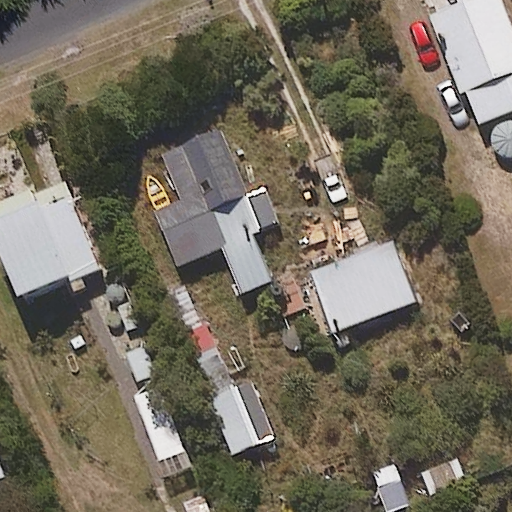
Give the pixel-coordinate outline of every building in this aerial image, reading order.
[(511,68),(511,26),(500,0),(459,0),(430,13),(478,122),(511,106),(511,72),(511,69),(511,68)] [(246,193),(218,125),(160,149),(180,198),(153,209),(175,263),(221,245),(239,290),(269,278),(249,230),(276,219),(263,186),(246,193)] [(95,261),(64,177),(0,200),(0,251),(15,291),(95,261)] [(414,298),(391,240),(310,271),(333,330),(414,298)] [(190,464),(144,346),(119,356),(164,474),(190,464)] [(273,436),(249,376),(208,392),(231,453),(273,436)] [(403,481),(357,493),(362,511),(397,511),(410,508),(403,481)]
